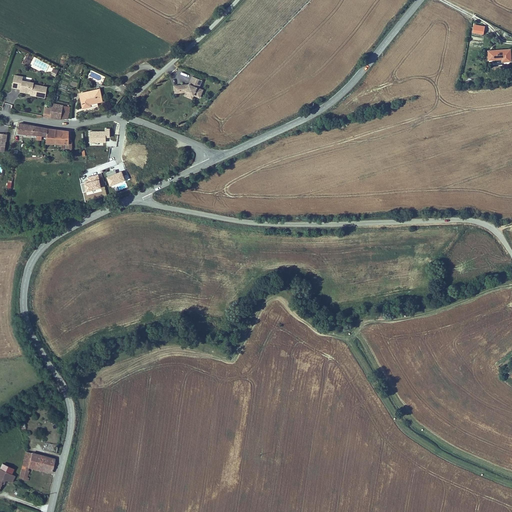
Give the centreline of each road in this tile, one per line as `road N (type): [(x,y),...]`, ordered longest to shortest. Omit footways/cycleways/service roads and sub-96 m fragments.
road 1 (tertiary): [(137,195),(228,222),(468,221),(494,231),(511,255)]
road 2 (secondary): [(50,511),(72,403),(31,326),(29,274),(69,229),(137,195)]
road 3 (secondary): [(222,155),(320,107),(351,82),(417,0)]
road 4 (unclassified): [(248,0),(127,113)]
road 5 (tertiary): [(0,110),(78,127),(127,113)]
